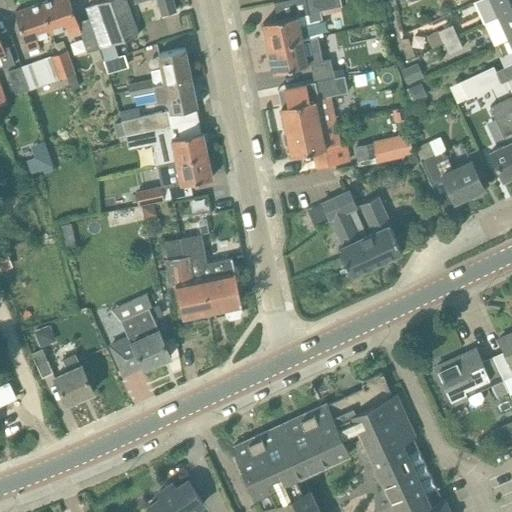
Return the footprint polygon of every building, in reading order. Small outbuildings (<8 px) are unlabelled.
[(71,0),(46,0),(42,2),(53,32),(67,27),(70,35),(82,31),(89,52),(101,48),(90,18),(79,22),(71,0)] [(101,48),(101,49),(113,45),(140,35),(127,0),(105,0),(86,7),(90,18),(101,48)] [(158,0),(163,14),(176,10),(173,0),(158,0)] [(264,22),(269,45),(302,39),(302,40),(315,37),(312,21),(322,19),(320,11),(342,6),(341,0),(306,0),(310,13),(297,16),(297,15),(264,22)] [(511,11),(511,0),(492,0),(500,17),(511,11)] [(37,37),(53,32),(42,2),(16,11),(29,49),(40,46),(37,37)] [(511,36),(511,11),(500,17),(509,38),(511,36)] [(445,42),(458,36),(453,24),(426,36),(432,49),(445,42)] [(0,65),(3,65),(4,68),(16,64),(9,45),(4,47),(0,35),(0,65)] [(463,48),(458,36),(445,42),(449,54),(463,48)] [(511,36),(509,38),(510,39),(499,43),(503,55),(511,50),(511,36)] [(409,38),(402,38),(408,59),(416,56),(409,38)] [(307,65),(302,40),(302,39),(269,45),(274,72),(307,65)] [(56,43),(59,52),(67,49),(64,40),(56,43)] [(155,85),(192,77),(186,48),(159,53),(162,69),(153,71),(154,79),(155,85)] [(52,55),(60,78),(67,76),(72,89),(80,87),(75,73),(76,73),(67,49),(59,52),(52,55)] [(118,57),(106,62),(109,71),(130,63),(127,54),(118,57)] [(312,67),(315,81),(342,75),(339,56),(315,61),(316,66),(312,67)] [(30,88),(54,81),(45,57),(22,65),(30,88)] [(402,68),(408,82),(425,74),(418,60),(402,68)] [(30,88),(22,65),(8,70),(16,93),(30,88)] [(501,83),(493,65),(460,81),(468,97),(501,83)] [(345,74),(342,75),(315,81),(319,99),(332,97),(349,93),(345,74)] [(154,79),(142,81),(145,94),(155,92),(157,102),(169,100),(171,112),(198,107),(192,77),(155,85),(154,79)] [(428,93),(422,80),(406,87),(412,101),(428,93)] [(129,90),(130,94),(131,96),(145,94),(142,81),(128,84),(129,90)] [(511,96),(491,107),(508,144),(491,152),(504,179),(511,174),(511,96)] [(287,130),(320,123),(337,119),(332,97),(319,99),(315,100),(315,99),(282,106),(287,130)] [(121,117),(140,113),(139,105),(119,109),(121,117)] [(410,107),(393,110),(395,122),(412,119),(410,107)] [(126,134),(146,130),(172,125),(169,110),(122,120),(122,121),(126,134)] [(320,123),(287,130),(292,156),(314,151),(317,166),(350,159),(347,141),(342,142),(340,130),(337,119),(320,123)] [(126,134),(122,121),(115,123),(119,136),(126,134)] [(178,161),(208,155),(203,132),(174,138),(172,125),(146,130),(149,144),(155,143),(159,165),(178,161)] [(126,134),(119,136),(121,144),(129,142),(126,134)] [(409,134),(354,146),(358,164),(413,152),(409,134)] [(454,169),(445,150),(424,161),(421,162),(432,185),(445,179),(455,201),(470,195),(471,197),(474,198),(483,194),(484,191),(483,188),(485,188),(472,160),(454,169)] [(178,161),(159,165),(164,187),(140,192),(142,204),(174,197),(172,186),(213,178),(208,155),(178,161)] [(0,204),(24,195),(21,187),(0,195),(0,204)] [(351,190),(322,203),(330,220),(332,219),(344,245),(339,247),(352,274),(403,251),(378,195),(361,203),(374,231),(360,237),(348,210),(358,206),(351,190)] [(155,210),(154,205),(145,207),(147,215),(151,214),(155,210)] [(184,256),(175,258),(178,276),(204,272),(205,277),(207,289),(210,289),(212,295),(225,292),(228,309),(226,309),(228,316),(231,318),(240,316),(242,313),(241,306),(243,306),(233,257),(211,261),(211,262),(207,263),(201,233),(181,237),(184,256)] [(0,257),(0,262),(3,271),(15,266),(11,253),(0,257)] [(178,276),(175,258),(167,259),(169,284),(176,283),(179,298),(184,318),(226,309),(228,309),(225,292),(212,295),(210,289),(207,289),(205,277),(204,272),(178,276)] [(144,368),(172,356),(149,307),(122,320),(130,337),(111,345),(124,374),(143,365),(144,368)] [(41,345),(58,338),(50,322),(34,329),(41,345)] [(511,332),(499,339),(505,352),(493,357),(503,380),(511,376),(511,332)] [(477,349),(437,367),(453,403),(503,380),(493,357),(483,362),(477,349)] [(34,357),(42,376),(54,372),(45,352),(34,357)] [(55,377),(67,403),(94,391),(82,364),(81,365),(75,353),(63,358),(69,370),(55,377)] [(429,469),(420,449),(414,436),(416,435),(415,434),(414,434),(412,429),(409,422),(410,422),(409,421),(408,421),(403,409),(404,409),(403,408),(402,408),(397,396),(398,396),(397,394),(393,396),(386,380),(387,379),(384,373),(362,383),(365,389),(328,406),(327,403),(326,404),(314,410),(314,409),(311,411),(308,413),(301,416),(301,415),(298,417),(290,421),(288,422),(288,421),(284,423),(275,428),(275,427),(271,429),(271,430),(262,434),(261,433),(257,435),(257,436),(252,438),(249,440),(247,437),(241,440),(243,443),(236,446),(235,445),(234,446),(257,496),(270,490),(277,504),(263,510),(264,511),(319,511),(309,489),(302,492),(296,478),(313,471),(331,462),(350,453),(342,437),(343,436),(358,429),(394,506),(392,507),(394,511),(451,511),(445,499),(431,505),(426,494),(440,487),(439,486),(437,487),(429,469)] [(0,384),(0,403),(1,405),(17,397),(9,381),(0,384)] [(191,511),(204,503),(189,480),(176,488),(173,483),(158,493),(161,498),(149,506),(152,511),(191,511)]
